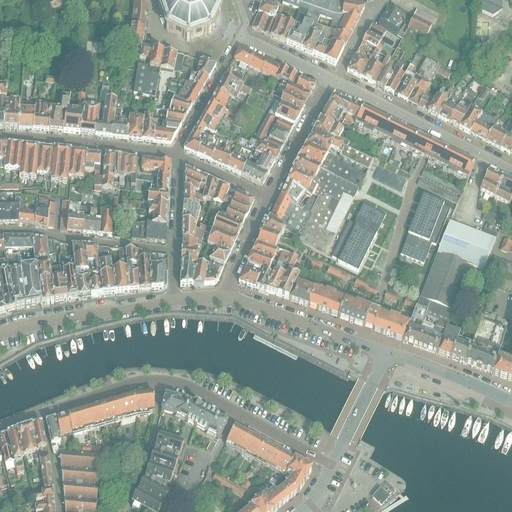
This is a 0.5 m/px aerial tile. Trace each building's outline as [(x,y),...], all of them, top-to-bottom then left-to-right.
[(45,0),(44,18),(54,19),(55,9),(65,10),(65,0),(45,0)] [(133,0),(133,5),(146,6),(145,18),(146,6),(146,0),(133,0)] [(165,30),(167,32),(168,32),(169,32),(169,31),(172,33),(172,32),(183,37),(183,38),(185,39),(185,40),(186,40),(186,41),(189,42),(189,40),(190,40),(193,39),(192,38),(204,34),(204,35),(205,35),(207,34),(208,34),(209,35),(211,33),(211,32),(212,29),(213,29),(213,28),(214,28),(216,23),(218,19),(218,18),(219,14),(220,14),(221,11),(219,11),(219,10),(218,8),(218,7),(216,8),(214,0),(157,0),(159,4),(158,10),(160,11),(161,14),(162,14),(166,25),(165,25),(166,28),(166,29),(165,30)] [(263,0),(262,4),(258,13),(273,19),(277,9),(272,7),(274,2),(268,0),(263,0)] [(350,36),(364,7),(350,5),(351,0),(281,0),(281,3),(299,9),(294,23),(302,26),(304,21),(313,25),(316,26),(319,16),(332,20),(329,30),(350,36)] [(481,0),(480,1),(482,13),(492,17),(502,10),(500,0),(501,0),(508,0),(510,0),(481,0)] [(133,5),(131,30),(144,30),(145,18),(146,6),(133,5)] [(388,8),(381,20),(395,28),(402,16),(388,8)] [(258,13),(251,28),(270,37),(276,21),(273,19),(258,13)] [(413,16),(407,28),(426,37),(432,26),(413,16)] [(270,37),(286,44),(294,23),(277,17),(276,21),(270,37)] [(301,50),(313,25),(304,21),(302,26),(294,23),(286,44),(301,50)] [(312,55),(319,40),(321,36),(322,32),(324,29),(316,26),(313,25),(301,50),(312,55)] [(372,25),(367,35),(381,43),(391,49),(394,44),(383,38),(386,33),(372,25)] [(350,36),(329,30),(324,29),(322,32),(330,35),(328,43),(344,47),(350,36)] [(144,30),(131,30),(130,36),(126,38),(126,44),(141,47),(144,30)] [(381,43),(367,35),(362,44),(375,52),(379,54),(381,49),(378,48),(381,43)] [(312,55),(323,60),(327,51),(323,49),(321,48),(323,42),(319,40),(312,55)] [(323,60),(335,66),(344,47),(328,43),(325,42),(323,49),(327,51),(323,60)] [(138,65),(149,67),(152,49),(141,47),(139,59),(145,60),(146,59),(148,59),(147,66),(138,65)] [(149,67),(138,65),(133,94),(155,99),(159,72),(160,70),(164,52),(152,49),(149,67)] [(234,60),(248,67),(253,55),(240,49),(234,60)] [(347,72),(361,79),(368,64),(358,59),(359,58),(361,57),(364,52),(359,49),(347,72)] [(177,54),(164,52),(160,70),(173,72),(177,54)] [(368,64),(361,79),(375,86),(390,60),(379,54),(375,52),(368,64)] [(177,54),(173,72),(180,73),(184,56),(177,54)] [(253,55),(248,67),(261,74),(267,62),(253,55)] [(390,60),(375,86),(384,90),(395,72),(394,71),(396,66),(397,65),(397,64),(390,60)] [(404,77),(393,95),(405,101),(428,61),(426,60),(413,82),(409,80),(415,69),(409,66),(404,77)] [(200,61),(196,76),(208,79),(216,66),(200,61)] [(428,61),(405,101),(407,102),(417,107),(425,92),(437,73),(440,68),(428,61)] [(267,62),(261,74),(277,82),(278,81),(280,76),(278,75),(281,69),(267,62)] [(395,72),(384,90),(393,95),(404,77),(399,74),(402,68),(397,65),(396,66),(394,71),(395,72)] [(440,68),(437,73),(448,79),(451,74),(440,68)] [(278,81),(292,88),(297,77),(281,69),(278,75),(280,76),(278,81)] [(229,70),(226,75),(240,82),(243,77),(229,70)] [(189,80),(188,84),(202,90),(208,79),(196,76),(184,74),(183,78),(189,80)] [(248,88),(224,77),(218,89),(236,98),(240,91),(249,96),(252,91),(249,89),(248,88)] [(297,77),(292,88),(292,89),(295,91),(309,98),(314,89),(316,86),(301,78),(297,77)] [(184,87),(182,92),(197,99),(202,90),(188,84),(180,81),(178,86),(184,87)] [(284,96),(277,93),(284,97),(304,107),(309,98),(295,91),(292,89),(282,85),(281,88),(287,90),(284,96)] [(6,101),(3,129),(18,130),(20,109),(20,103),(6,101),(7,87),(6,101)] [(167,91),(173,94),(178,96),(176,101),(173,99),(176,101),(191,108),(197,99),(182,92),(182,93),(180,92),(175,90),(169,87),(167,91)] [(218,89),(216,92),(229,98),(234,101),(236,98),(218,89)] [(441,89),(436,98),(427,113),(438,118),(450,97),(454,91),(450,89),(446,95),(442,92),(443,90),(441,89)] [(477,99),(481,101),(488,91),(484,89),(477,99)] [(97,125),(96,136),(111,138),(115,110),(116,102),(107,101),(108,93),(102,92),(100,106),(101,106),(99,122),(97,125)] [(216,92),(210,105),(223,111),(229,98),(216,92)] [(425,92),(417,107),(427,113),(436,98),(425,92)] [(280,104),(276,102),(300,114),(304,107),(284,97),(277,93),(275,97),(282,100),(280,104)] [(51,110),(49,132),(63,133),(66,110),(68,110),(70,95),(62,94),(61,102),(59,107),(58,110),(54,109),(54,108),(51,108),(52,106),(51,110)] [(66,110),(63,133),(80,135),(83,106),(84,106),(85,95),(77,94),(76,111),(68,110),(66,110)] [(334,95),(328,106),(335,109),(331,117),(337,123),(339,125),(341,126),(343,121),(339,119),(343,113),(346,115),(352,104),(334,95)] [(450,97),(438,118),(448,124),(457,109),(457,110),(461,103),(450,97)] [(173,99),(169,112),(169,115),(185,118),(186,118),(191,108),(176,101),(173,99)] [(261,144),(260,146),(262,142),(265,137),(269,129),(270,127),(271,125),(275,118),(294,127),(300,114),(276,102),(270,112),(255,141),(261,144)] [(457,109),(448,124),(459,129),(467,114),(470,109),(471,108),(461,103),(457,110),(457,109)] [(34,110),(32,130),(49,132),(51,110),(52,106),(35,104),(34,110)] [(346,115),(354,119),(351,124),(354,125),(362,109),(352,104),(346,115)] [(210,105),(203,117),(218,126),(222,118),(226,120),(229,114),(223,111),(210,105)] [(83,106),(80,135),(96,136),(97,125),(99,122),(101,106),(100,106),(100,108),(84,106),(83,106)] [(328,106),(320,121),(343,132),(333,127),(336,122),(337,123),(331,117),(335,109),(328,106)] [(144,120),(142,142),(153,143),(155,130),(151,130),(151,125),(152,119),(152,117),(147,116),(148,109),(145,108),(145,110),(143,120),(144,120)] [(20,109),(18,130),(32,130),(34,110),(20,109)] [(362,109),(354,125),(364,130),(363,132),(372,137),(373,134),(382,139),(390,123),(390,122),(389,122),(363,110),(363,109),(362,109)] [(467,114),(459,129),(470,134),(481,116),(470,109),(467,114)] [(115,110),(111,138),(127,140),(129,119),(120,118),(121,111),(115,110)] [(129,119),(127,140),(142,142),(144,120),(143,120),(145,110),(143,120),(129,118),(129,119)] [(160,120),(160,122),(166,123),(181,127),(186,118),(185,118),(169,115),(169,112),(161,111),(160,116),(167,117),(166,120),(161,119),(160,120)] [(481,116),(470,134),(486,143),(497,125),(488,119),(481,116)] [(203,117),(194,133),(202,136),(205,130),(213,134),(217,128),(218,126),(203,117)] [(271,125),(270,127),(274,129),(289,136),(294,127),(275,118),(271,125)] [(156,120),(152,119),(151,125),(151,130),(155,130),(153,143),(170,145),(177,134),(161,132),(160,129),(156,125),(156,120)] [(160,120),(156,120),(156,125),(160,129),(161,132),(177,134),(181,127),(166,123),(160,122),(160,120)] [(320,121),(313,134),(333,144),(334,141),(346,147),(347,145),(348,143),(339,138),(343,132),(320,121)] [(390,123),(382,139),(391,143),(390,146),(399,150),(400,148),(410,153),(418,136),(417,136),(390,123),(391,123),(390,123)] [(497,125),(486,143),(500,151),(511,131),(511,130),(511,124),(508,123),(503,134),(495,129),(498,125),(497,125)] [(274,129),(268,139),(283,146),(288,138),(289,136),(274,129)] [(511,130),(511,131),(500,151),(509,155),(511,149),(511,130)] [(194,133),(189,142),(201,149),(206,139),(206,138),(202,136),(194,133)] [(313,134),(306,147),(326,157),(364,177),(365,177),(326,156),(330,148),(340,153),(339,156),(368,170),(373,160),(346,147),(334,141),(333,144),(313,134)] [(418,136),(410,153),(424,159),(432,143),(419,137),(419,136),(418,136)] [(262,142),(260,146),(279,154),(283,146),(268,139),(268,140),(266,139),(266,138),(265,137),(262,142)] [(206,139),(201,149),(197,157),(213,164),(215,160),(213,159),(215,151),(216,147),(224,150),(227,143),(218,140),(217,144),(206,139),(206,138),(206,139)] [(201,149),(189,142),(184,151),(197,157),(201,149)] [(256,150),(254,154),(275,162),(279,154),(260,146),(250,142),(248,147),(256,150)] [(432,143),(424,159),(439,167),(447,150),(446,150),(432,143)] [(4,170),(19,172),(22,147),(7,145),(7,146),(6,146),(5,161),(4,170)] [(232,158),(228,170),(241,177),(247,165),(246,165),(247,164),(238,159),(240,155),(239,155),(242,149),(235,146),(233,152),(234,152),(232,158)] [(19,172),(19,179),(36,180),(37,174),(39,149),(23,147),(22,147),(19,172)] [(215,160),(213,164),(228,170),(232,158),(234,152),(233,152),(232,157),(227,155),(228,152),(224,150),(216,147),(215,151),(213,159),(215,160)] [(299,159),(299,160),(358,190),(364,177),(326,157),(306,147),(299,159)] [(369,153),(376,157),(379,150),(372,147),(369,153)] [(39,149),(37,174),(51,176),(54,150),(39,149)] [(51,176),(51,182),(67,184),(68,177),(71,152),(54,150),(51,176)] [(447,150),(439,167),(448,171),(447,174),(456,178),(457,176),(467,180),(475,164),(473,164),(447,151),(447,150)] [(71,152),(68,177),(83,179),(84,171),(86,154),(71,152)] [(86,154),(84,171),(93,172),(93,171),(94,171),(99,172),(99,171),(101,155),(86,154)] [(254,154),(253,158),(260,161),(257,168),(256,171),(257,171),(267,176),(275,162),(254,154)] [(99,172),(94,171),(94,186),(101,187),(101,189),(118,191),(118,189),(113,188),(113,185),(113,179),(115,157),(105,155),(103,176),(99,176),(99,171),(99,172)] [(113,179),(119,180),(119,179),(121,157),(115,157),(113,179)] [(119,179),(119,180),(119,185),(123,186),(124,176),(127,176),(129,158),(121,157),(119,179)] [(129,158),(127,176),(131,176),(131,187),(135,187),(137,159),(129,158)] [(156,161),(142,160),(141,170),(155,172),(156,161)] [(299,160),(293,171),(343,196),(353,201),(358,190),(299,160)] [(142,177),(140,181),(141,181),(149,182),(150,180),(152,181),(152,187),(157,187),(158,180),(168,181),(170,163),(160,162),(156,161),(155,172),(158,172),(157,179),(142,177)] [(247,165),(241,177),(251,182),(257,171),(256,171),(257,168),(255,167),(254,169),(247,165)] [(379,169),(373,179),(400,193),(406,182),(379,169)] [(185,170),(185,180),(206,189),(207,180),(190,172),(185,170)] [(257,171),(251,182),(261,187),(267,176),(257,171)] [(287,181),(305,195),(306,196),(310,199),(312,195),(316,198),(317,198),(318,199),(322,200),(324,196),(339,204),(343,196),(314,181),(293,171),(287,181)] [(480,191),(494,198),(502,178),(488,171),(480,191)] [(459,196),(461,191),(423,172),(421,177),(459,196)] [(511,182),(502,178),(494,198),(509,206),(511,199),(511,197),(511,182)] [(149,182),(149,183),(151,183),(151,186),(150,186),(150,193),(148,193),(148,194),(168,196),(168,181),(158,180),(157,187),(152,187),(152,181),(150,180),(149,182)] [(185,180),(185,187),(204,197),(206,189),(185,180)] [(203,203),(202,206),(205,207),(206,202),(212,203),(218,185),(207,180),(206,189),(204,197),(203,203)] [(455,204),(458,199),(419,180),(417,185),(455,204)] [(287,181),(280,196),(281,196),(301,211),(304,208),(301,203),(306,196),(305,195),(287,181)] [(211,209),(209,215),(214,217),(216,219),(217,218),(221,209),(223,204),(229,190),(228,190),(229,190),(218,185),(212,203),(213,204),(211,209)] [(185,187),(184,205),(194,209),(200,211),(194,209),(194,200),(203,203),(204,197),(185,187)] [(229,190),(223,204),(230,207),(231,205),(232,206),(233,205),(237,207),(241,196),(234,193),(232,199),(234,200),(234,202),(225,198),(227,195),(229,197),(232,192),(229,190)] [(130,202),(130,209),(134,210),(135,203),(144,204),(154,205),(162,205),(167,206),(168,196),(148,194),(148,200),(142,200),(142,203),(130,202)] [(2,195),(2,224),(10,224),(10,207),(6,207),(6,195),(2,195)] [(10,207),(10,224),(19,224),(19,210),(20,210),(20,200),(21,198),(20,198),(20,195),(15,195),(15,200),(15,207),(10,207)] [(241,196),(237,207),(249,211),(254,202),(241,196)] [(278,202),(278,203),(287,209),(283,217),(285,218),(285,219),(287,221),(299,228),(295,235),(298,237),(296,243),(303,246),(312,250),(325,257),(326,255),(353,201),(343,196),(339,204),(324,196),(322,200),(318,199),(316,203),(312,200),(309,201),(304,208),(301,211),(281,196),(280,196),(278,202)] [(423,197),(422,199),(408,235),(400,256),(423,264),(431,244),(435,246),(449,210),(442,207),(443,205),(423,197)] [(19,210),(19,224),(34,225),(35,225),(36,213),(35,213),(35,212),(26,212),(26,206),(22,205),(23,201),(20,201),(20,200),(20,210),(19,210)] [(36,213),(35,225),(47,229),(48,216),(48,212),(49,209),(49,203),(46,203),(43,202),(39,202),(36,201),(35,212),(35,213),(36,213)] [(269,219),(284,230),(291,234),(295,235),(299,228),(287,221),(285,219),(285,218),(283,217),(287,209),(278,203),(270,219),(269,219)] [(223,204),(221,209),(245,220),(249,211),(237,207),(233,205),(232,206),(231,205),(230,207),(223,204)] [(153,215),(152,225),(166,227),(167,211),(167,206),(162,205),(154,205),(153,209),(149,209),(148,215),(153,215)] [(184,205),(183,222),(196,227),(196,226),(198,219),(197,219),(200,211),(194,209),(184,205)] [(66,232),(66,233),(82,234),(84,219),(86,208),(69,206),(69,208),(68,214),(68,219),(66,232)] [(375,236),(385,216),(363,206),(354,225),(349,223),(332,258),(339,261),(338,263),(357,273),(375,236)] [(84,219),(82,234),(99,236),(100,221),(96,220),(96,212),(90,211),(90,208),(86,208),(84,219)] [(221,209),(217,218),(218,219),(242,229),(245,220),(221,209)] [(99,236),(112,238),(114,211),(100,210),(100,221),(99,236)] [(216,223),(212,232),(235,242),(242,229),(218,219),(217,218),(216,219),(214,217),(212,221),(216,223)] [(269,219),(263,232),(280,238),(283,233),(284,230),(269,219)] [(183,222),(182,239),(193,242),(195,232),(199,233),(200,227),(199,231),(196,230),(196,226),(196,227),(183,222)] [(141,224),(132,223),(131,240),(140,241),(141,224)] [(409,326),(403,342),(406,343),(433,353),(437,355),(446,331),(466,279),(471,267),(476,269),(483,272),(495,241),(449,223),(418,304),(416,309),(409,326)] [(141,224),(140,241),(165,244),(166,227),(152,225),(141,224)] [(195,232),(193,242),(201,244),(201,245),(201,244),(204,234),(210,236),(207,246),(214,249),(229,255),(230,255),(235,242),(212,232),(200,227),(199,233),(195,232)] [(263,232),(257,245),(274,250),(280,238),(263,232)] [(10,237),(3,237),(4,249),(4,250),(12,250),(33,250),(31,237),(10,237)] [(32,238),(31,237),(33,250),(34,260),(38,260),(38,261),(49,260),(48,256),(46,241),(46,240),(32,238)] [(182,239),(182,252),(194,254),(195,251),(199,252),(199,251),(201,245),(201,244),(193,242),(182,239)] [(504,240),(500,251),(507,253),(511,243),(504,240)] [(60,257),(59,257),(60,268),(61,275),(64,274),(67,301),(78,299),(75,282),(76,281),(75,273),(73,259),(65,260),(63,245),(59,244),(60,255),(60,257)] [(257,245),(252,255),(273,262),(275,256),(277,257),(278,255),(281,256),(278,264),(284,266),(285,267),(289,256),(274,250),(257,245)] [(85,247),(72,247),(73,259),(75,273),(88,272),(87,262),(85,247)] [(97,248),(85,247),(87,262),(93,262),(98,262),(98,258),(97,248)] [(109,250),(97,248),(98,258),(98,262),(98,263),(99,272),(112,271),(109,250)] [(212,255),(210,261),(224,267),(223,267),(229,255),(214,249),(212,255)] [(12,250),(4,250),(4,252),(5,255),(6,258),(6,260),(7,266),(8,270),(8,272),(10,280),(11,289),(12,289),(15,310),(20,309),(24,308),(28,308),(31,307),(36,306),(40,305),(41,305),(36,268),(35,266),(30,267),(25,268),(25,265),(24,263),(21,263),(18,263),(17,260),(17,256),(14,257),(12,257),(12,253),(12,250)] [(119,262),(121,270),(126,270),(127,270),(126,251),(119,251),(119,262)] [(136,252),(126,251),(127,270),(137,271),(136,252)] [(194,254),(182,252),(180,287),(192,287),(197,264),(199,251),(199,252),(195,251),(194,254)] [(149,254),(136,252),(137,271),(139,291),(150,290),(150,275),(149,266),(150,266),(149,254)] [(197,264),(192,287),(203,286),(209,261),(210,261),(212,255),(206,253),(203,260),(200,259),(199,265),(197,264)] [(150,266),(149,266),(150,275),(150,290),(165,289),(167,287),(167,274),(167,273),(167,269),(167,260),(167,256),(161,255),(161,260),(161,266),(150,266)] [(247,265),(263,271),(264,271),(269,272),(271,266),(276,268),(277,264),(273,262),(252,255),(251,255),(246,265),(247,265)] [(281,287),(277,296),(288,301),(288,300),(296,284),(295,284),(299,277),(292,275),(294,271),(292,270),(297,259),(289,256),(285,267),(284,267),(289,270),(283,283),(281,283),(279,286),(281,287)] [(502,262),(494,259),(489,274),(496,277),(502,262)] [(38,260),(34,260),(35,265),(35,266),(36,268),(41,305),(54,303),(50,272),(50,269),(49,262),(46,263),(47,267),(39,268),(38,261),(38,260)] [(209,261),(203,286),(213,286),(217,283),(222,272),(224,267),(210,261),(209,261)] [(97,273),(88,273),(88,274),(88,278),(91,296),(102,295),(99,272),(98,263),(98,262),(93,262),(93,264),(96,265),(97,273)] [(508,264),(502,262),(496,277),(502,279),(503,279),(508,264)] [(0,264),(0,285),(5,313),(15,310),(12,289),(11,289),(8,272),(8,270),(0,271),(0,265),(0,264)] [(503,279),(508,281),(511,271),(511,265),(508,264),(503,279)] [(263,271),(247,265),(241,278),(238,283),(255,289),(263,271)] [(273,274),(272,277),(265,292),(277,296),(281,287),(279,286),(281,283),(283,283),(289,270),(284,267),(285,267),(284,266),(280,276),(273,274)] [(471,267),(466,279),(472,281),(476,269),(471,267)] [(64,274),(61,275),(60,268),(50,269),(50,272),(54,303),(67,301),(64,274)] [(121,270),(112,271),(112,272),(115,294),(128,292),(126,270),(121,270)] [(127,270),(126,270),(128,292),(139,291),(137,271),(127,270)] [(112,271),(99,272),(102,295),(115,294),(112,272),(112,271)] [(263,271),(255,289),(265,292),(272,277),(263,273),(264,271),(263,271)] [(88,272),(75,273),(76,281),(75,282),(78,299),(91,296),(88,278),(88,274),(88,273),(88,272)] [(496,277),(496,278),(492,288),(498,290),(502,279),(496,277)] [(503,279),(502,279),(498,290),(504,292),(508,281),(503,279)] [(289,301),(299,305),(308,308),(309,307),(310,308),(316,291),(314,290),(314,291),(296,284),(288,300),(289,301)] [(316,291),(310,308),(338,318),(338,319),(342,320),(348,303),(344,302),(345,301),(334,297),(334,295),(325,292),(325,294),(316,291)] [(371,309),(360,305),(355,303),(354,305),(348,303),(342,320),(364,328),(371,310),(371,309)] [(409,326),(399,322),(398,321),(399,319),(390,316),(389,318),(378,314),(379,313),(374,311),(371,310),(364,328),(368,329),(373,331),(372,331),(403,342),(409,326)] [(458,337),(450,359),(450,360),(464,365),(472,342),(480,322),(472,342),(458,337)] [(492,375),(497,358),(506,331),(480,322),(472,342),(464,365),(466,365),(471,367),(472,368),(472,367),(476,369),(479,370),(480,370),(484,372),(485,372),(487,373),(492,375)] [(446,331),(437,355),(450,359),(458,337),(459,336),(446,331)] [(497,358),(492,375),(511,382),(511,365),(507,363),(508,362),(497,358)] [(153,395),(132,397),(137,416),(154,414),(153,395)] [(166,396),(161,412),(174,416),(218,440),(227,424),(202,410),(203,410),(193,405),(192,405),(183,400),(182,402),(178,401),(179,400),(166,396)] [(132,397),(100,407),(106,426),(137,416),(132,397)] [(100,407),(67,416),(72,436),(106,426),(100,407)] [(67,416),(56,420),(61,442),(62,445),(67,444),(65,436),(72,435),(72,436),(67,416)] [(61,442),(56,420),(46,423),(51,445),(54,456),(59,453),(64,450),(60,453),(57,447),(56,447),(56,445),(54,445),(53,444),(61,442),(62,445),(61,442)] [(38,457),(41,456),(43,465),(50,464),(42,424),(32,427),(38,457)] [(32,427),(16,432),(23,457),(24,457),(32,455),(35,454),(35,457),(37,467),(39,466),(40,469),(41,476),(51,475),(50,467),(50,464),(43,465),(41,456),(38,457),(32,427)] [(234,428),(225,446),(255,462),(264,445),(234,428)] [(176,441),(178,437),(178,436),(157,429),(151,447),(155,449),(154,453),(153,453),(149,465),(149,466),(145,477),(145,478),(144,480),(138,492),(137,493),(131,504),(133,505),(131,509),(137,511),(139,511),(141,509),(147,511),(146,511),(159,511),(162,506),(163,505),(169,494),(165,492),(167,485),(169,486),(173,474),(173,473),(177,461),(175,460),(177,456),(179,457),(183,444),(176,441)] [(7,434),(7,435),(15,465),(14,466),(18,476),(21,476),(21,475),(24,474),(21,461),(18,461),(17,459),(23,457),(16,432),(7,435),(7,434)] [(0,436),(0,449),(5,465),(6,471),(15,468),(18,480),(22,479),(21,476),(18,476),(14,466),(15,465),(7,435),(0,436)] [(264,445),(255,462),(285,478),(286,475),(294,461),(264,445)] [(141,457),(142,451),(121,449),(121,455),(141,457)] [(64,450),(59,453),(60,468),(61,469),(64,511),(95,511),(101,456),(65,454),(64,450)] [(285,486),(281,490),(289,500),(298,493),(299,493),(304,483),(305,484),(308,477),(308,476),(310,472),(311,472),(312,470),(295,461),(294,461),(286,475),(291,478),(287,485),(285,484),(284,485),(285,486)] [(242,497),(245,491),(216,474),(212,480),(242,497)] [(51,475),(41,476),(44,489),(52,487),(51,475)] [(245,480),(241,486),(247,490),(250,484),(245,480)] [(381,507),(389,498),(380,489),(372,498),(379,505),(381,507)] [(52,490),(44,491),(33,493),(36,503),(43,502),(53,500),(52,490)] [(266,495),(250,508),(253,511),(274,511),(289,500),(281,490),(276,494),(273,491),(267,496),(266,495)] [(35,507),(35,511),(40,511),(55,511),(53,500),(43,502),(36,503),(36,506),(35,507)]
